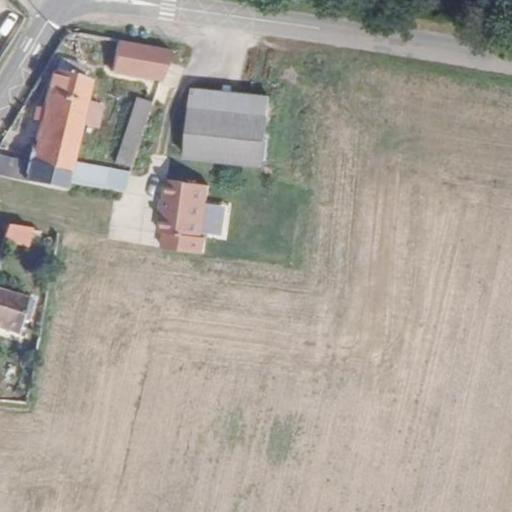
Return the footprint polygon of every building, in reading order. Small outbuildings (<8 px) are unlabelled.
[(169,79),(178,50),(127,43),(123,72),(169,79)] [(87,78),(88,62),(68,60),(65,76),(87,78)] [(42,155),(35,190),(72,195),(73,187),(127,192),(136,169),(81,163),(88,124),(103,126),(108,104),(93,101),(97,79),(87,78),(65,76),(58,75),(42,155)] [(272,166),(281,95),(205,88),(202,107),(195,158),(272,166)] [(154,121),(142,117),(126,160),(138,165),(154,121)] [(0,184),(35,190),(42,155),(4,151),(0,158),(0,184)] [(213,240),(220,187),(179,184),(171,235),(176,235),(174,252),(209,256),(210,240),(213,240)] [(29,244),(32,227),(7,224),(5,241),(29,244)] [(29,320),(33,300),(0,292),(0,328),(25,334),(29,320)] [(39,321),(43,302),(33,300),(29,320),(39,321)]
